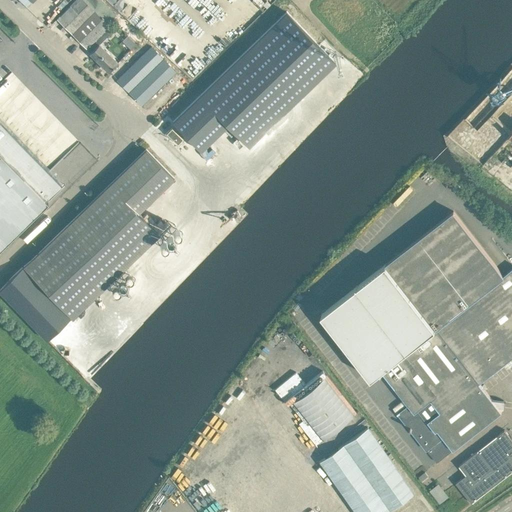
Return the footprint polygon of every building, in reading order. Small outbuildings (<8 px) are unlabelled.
[(75,0),(64,12),(57,19),(86,48),(87,47),(91,52),(90,53),(96,59),(108,72),(109,71),(115,64),(118,62),(105,50),(98,43),(103,38),(114,29),(108,24),(113,19),(116,22),(115,23),(129,35),(146,51),(147,52),(152,47),(151,46),(118,13),(117,14),(102,0),(75,0)] [(286,12),(173,121),(201,150),(228,124),(248,146),(335,62),(286,12)] [(154,26),(160,23),(156,15),(150,18),(154,26)] [(117,79),(117,80),(141,105),(148,98),(176,71),(152,47),(147,52),(146,51),(124,73),(117,79)] [(471,108),(456,125),(493,158),(511,157),(511,143),(508,143),(504,147),(499,147),(511,132),(511,90),(485,121),(471,108)] [(0,245),(47,200),(45,199),(60,185),(0,122),(0,245)] [(177,144),(182,139),(183,138),(172,127),(166,133),(177,144)] [(264,169),(285,146),(271,134),(266,140),(273,146),(270,149),(262,142),(242,166),(255,177),(263,168),(264,169)] [(57,235),(23,267),(69,314),(157,230),(138,211),(173,177),(162,166),(146,149),(69,223),(61,231),(57,235)] [(370,276),(322,314),(372,378),(382,370),(409,405),(398,414),(426,450),(427,450),(437,462),(502,411),(496,403),(479,383),(511,356),(511,267),(503,275),(453,211),(370,276)] [(290,348),(298,356),(304,350),(297,342),(290,348)] [(250,426),(253,420),(247,418),(244,424),(250,426)] [(222,486),(247,448),(241,444),(247,436),(244,434),(247,430),(240,426),(228,444),(221,439),(210,457),(214,459),(204,474),(222,486)] [(368,427),(319,461),(354,511),(385,511),(414,492),(368,427)] [(511,439),(505,430),(459,465),(467,474),(456,483),(472,503),(511,471),(511,453),(511,452),(511,451),(511,439)] [(285,441),(278,449),(286,456),(294,447),(285,441)] [(207,474),(171,501),(178,511),(181,511),(205,495),(203,493),(214,485),(211,481),(207,474)] [(438,480),(447,493),(456,486),(447,474),(438,480)] [(210,502),(215,511),(219,511),(223,510),(216,499),(210,502)]
